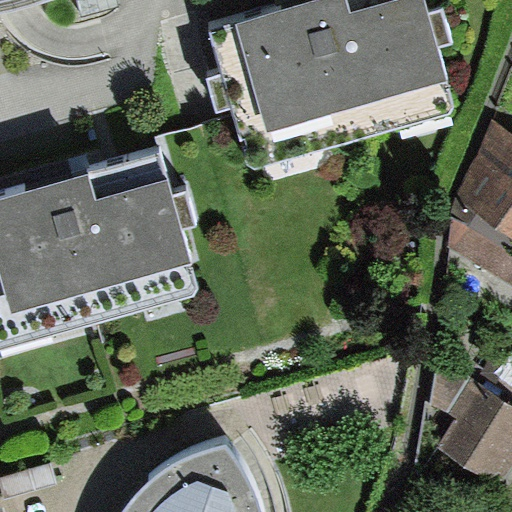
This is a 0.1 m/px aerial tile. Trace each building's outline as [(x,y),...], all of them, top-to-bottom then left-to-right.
[(0,0),(0,8),(29,0),(0,0)] [(429,0),(242,0),(209,9),(248,152),(456,95),(429,0)] [(511,135),(492,123),(459,191),(446,246),(511,283),(511,135)] [(161,137),(0,182),(0,336),(202,280),(161,137)] [(430,446),(493,482),(511,448),(511,411),(465,384),(430,446)] [(250,511),(233,473),(215,439),(176,459),(143,475),(116,511),(250,511)]
